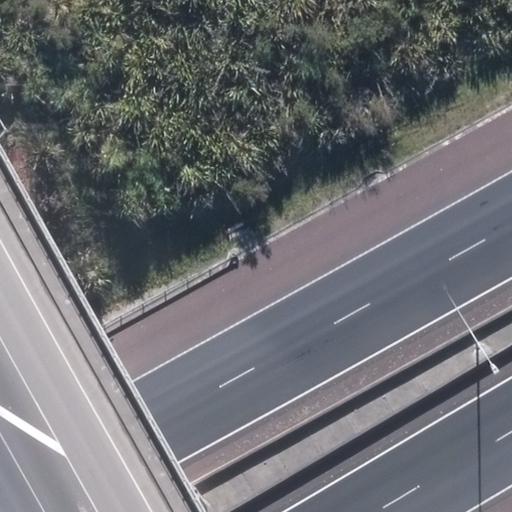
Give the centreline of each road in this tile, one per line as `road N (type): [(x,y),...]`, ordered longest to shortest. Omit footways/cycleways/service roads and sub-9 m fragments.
road 1 (motorway): [(0,471),(511,194)]
road 2 (secondary): [(80,511),(0,366)]
road 3 (motorway): [(511,437),(385,511)]
